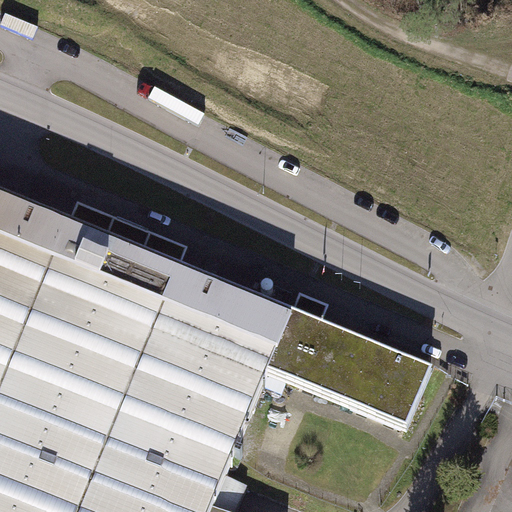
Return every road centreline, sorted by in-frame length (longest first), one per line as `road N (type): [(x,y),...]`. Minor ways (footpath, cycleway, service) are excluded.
road 1 (tertiary): [(501,328),(0,98)]
road 2 (track): [(511,73),(406,35),(343,0)]
